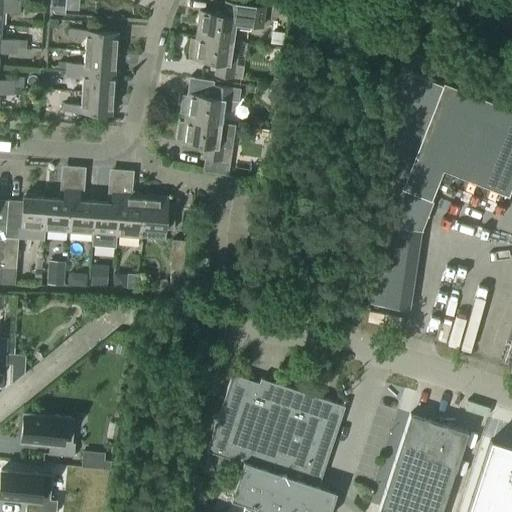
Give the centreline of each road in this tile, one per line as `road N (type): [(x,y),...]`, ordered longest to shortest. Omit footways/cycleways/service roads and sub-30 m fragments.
road 1 (unclassified): [(511,400),(350,342),(234,333)]
road 2 (unclassified): [(207,279),(226,209),(218,194),(206,184),(167,179),(122,146)]
road 3 (unclassified): [(166,0),(134,127),(122,146)]
road 4 (unclassified): [(122,146),(107,152),(0,144)]
